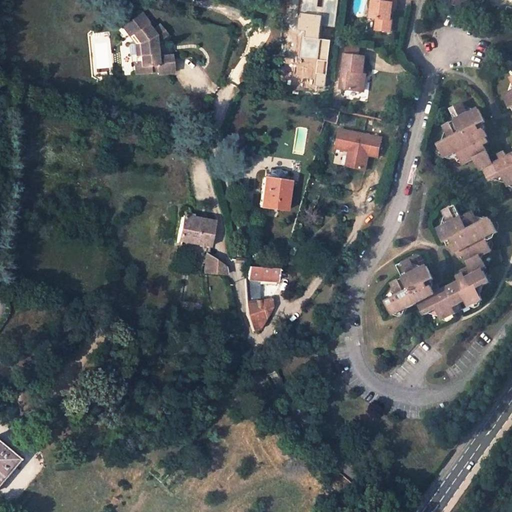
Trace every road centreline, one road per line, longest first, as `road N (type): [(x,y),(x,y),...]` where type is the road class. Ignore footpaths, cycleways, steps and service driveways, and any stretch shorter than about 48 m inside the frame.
road 1 (residential): [(467,40),(449,44),(437,66),(349,323),(365,378),(388,395),(439,399),(453,393),(511,322)]
road 2 (residential): [(238,268),(237,306),(252,345),(296,414),(389,511)]
road 3 (unknown): [(254,26),(216,113),(225,234),(238,268)]
road 4 (primary): [(432,511),(511,399)]
